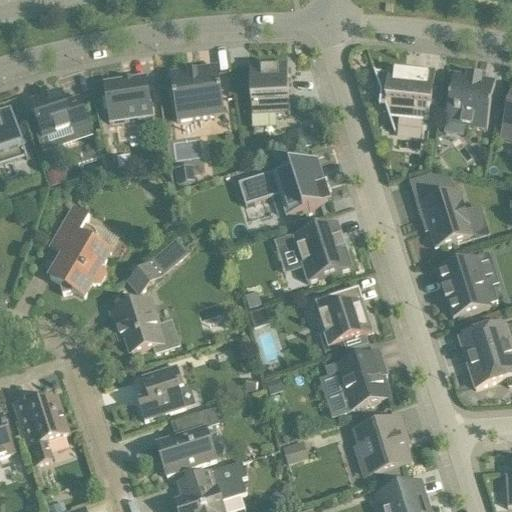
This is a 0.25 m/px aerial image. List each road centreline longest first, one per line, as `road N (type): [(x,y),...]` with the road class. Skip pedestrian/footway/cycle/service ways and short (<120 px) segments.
road 1 (residential): [(449,431),(333,66),(329,27)]
road 2 (residential): [(0,69),(161,33),(329,27)]
road 3 (residential): [(0,324),(65,346),(125,511)]
road 4 (residential): [(329,27),(511,46)]
